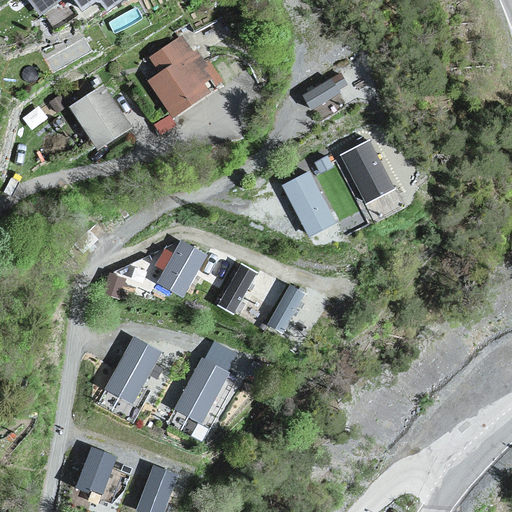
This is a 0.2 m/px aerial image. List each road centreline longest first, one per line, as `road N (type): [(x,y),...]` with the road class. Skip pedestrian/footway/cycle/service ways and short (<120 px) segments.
road 1 (residential): [(74,338),(83,293),(106,249),(147,215),(257,161),(283,117)]
road 2 (unknown): [(0,213),(27,191),(138,160),(243,97)]
road 3 (residential): [(47,511),(74,338)]
road 4 (residential): [(74,338),(121,330),(194,339)]
